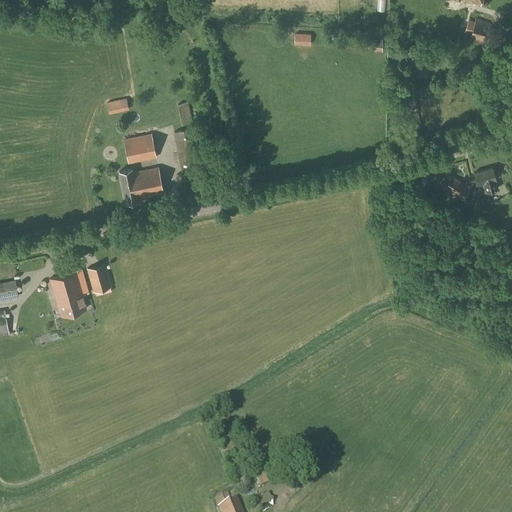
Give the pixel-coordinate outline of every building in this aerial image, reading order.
[(474,22),(468,20),(467,23),(463,33),(470,35),(469,39),(477,42),(478,39),(487,42),(492,26),(475,21),(474,22)] [(310,45),(310,34),(294,34),(294,45),(310,45)] [(359,39),(358,51),(382,52),(383,40),(359,39)] [(109,115),(129,110),(126,98),(106,102),(109,115)] [(181,124),(192,122),(187,102),(177,104),(181,124)] [(181,173),(202,168),(194,128),(173,132),(181,173)] [(128,164),(156,158),(151,133),(123,139),(128,164)] [(163,193),(158,167),(133,172),(132,169),(118,171),(125,204),(139,201),(138,199),(163,193)] [(475,179),(478,188),(483,187),(484,193),(498,189),(496,183),(492,167),(473,173),(475,179)] [(478,188),(475,179),(463,183),(450,175),(443,188),(466,201),(473,189),(478,188)] [(93,292),(112,287),(105,264),(86,269),(93,292)] [(61,317),(86,309),(82,296),(83,295),(76,271),(49,279),(58,310),(59,310),(61,317)] [(0,300),(18,297),(15,281),(0,283),(0,300)] [(0,336),(9,334),(4,311),(0,311),(0,336)] [(260,487),(276,479),(268,462),(251,470),(260,487)] [(234,472),(242,468),(239,463),(231,467),(234,472)] [(284,478),(299,477),(297,464),(283,465),(284,478)] [(226,492),(213,498),(217,508),(218,508),(219,511),(243,511),(238,499),(231,502),(227,492),(226,492)] [(261,511),(264,511),(273,506),(272,500),(268,495),(267,494),(254,504),(255,505),(248,510),(249,511),(257,511),(260,510),(261,511)]
